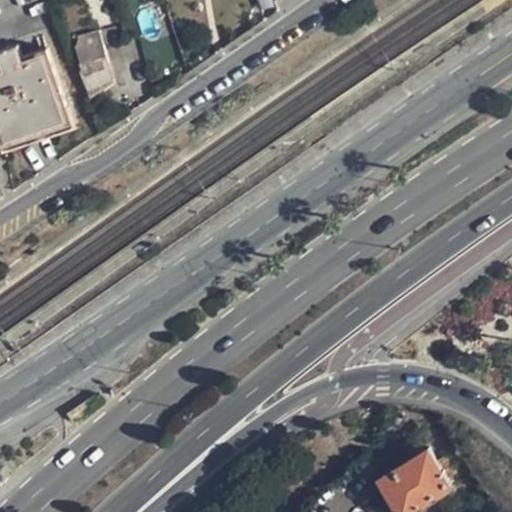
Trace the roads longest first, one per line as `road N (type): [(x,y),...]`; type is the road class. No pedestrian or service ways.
road 1 (primary): [(0,402),(511,53)]
road 2 (primary): [(511,142),(287,295),(25,511)]
road 3 (primary): [(112,511),(319,337),(511,196)]
road 4 (primary): [(153,511),(273,415),(357,375),(438,381),(511,422)]
road 5 (residential): [(0,215),(321,0)]
